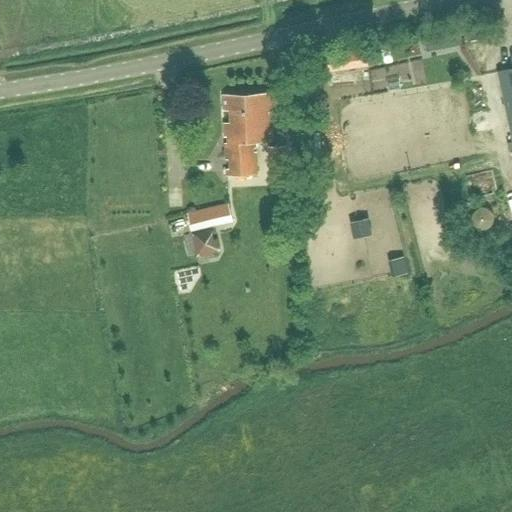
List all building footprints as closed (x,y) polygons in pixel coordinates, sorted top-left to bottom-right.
[(421,52),(463,49),(462,36),(420,38),(421,52)] [(511,68),(498,71),(511,137),(511,68)] [(270,93),(222,95),(225,176),(256,175),(254,142),(272,142),(270,93)] [(308,196),(321,197),(320,135),(307,135),(308,196)] [(288,145),(269,146),(270,186),(290,185),(288,145)] [(187,213),(191,232),(213,227),(213,228),(192,233),(191,232),(182,234),(186,258),(221,251),(211,207),(198,210),(187,213)] [(224,230),(239,224),(234,211),(218,217),(224,230)]
